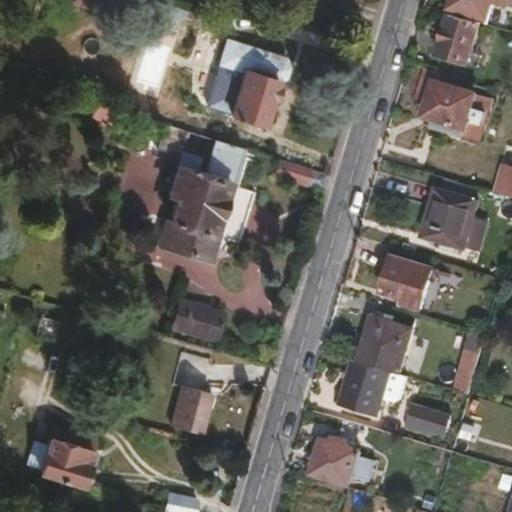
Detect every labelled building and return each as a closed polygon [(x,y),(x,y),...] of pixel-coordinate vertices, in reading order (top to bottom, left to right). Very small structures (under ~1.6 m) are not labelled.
[(102,16),(105,0),(73,0),(72,8),(102,16)] [(508,5),(510,0),(452,0),(451,7),(490,18),(490,15),(494,1),(508,5)] [(470,50),(479,19),(448,10),(436,51),(466,61),(470,50)] [(260,122),(272,80),(282,75),(286,64),(281,56),(279,54),(223,39),(218,56),(216,63),(240,70),(227,113),(260,122)] [(476,63),(480,53),(470,50),(466,61),(476,63)] [(49,88),(53,73),(13,62),(9,76),(49,88)] [(430,101),(437,79),(442,80),(443,72),(428,67),(419,97),(430,101)] [(484,127),(494,95),(442,80),(437,79),(430,101),(427,111),(441,115),(483,126),(484,127)] [(91,108),(92,101),(71,94),(68,105),(89,112),(91,108)] [(115,125),(120,109),(92,101),(91,108),(95,111),(94,119),(115,125)] [(480,139),(483,126),(441,115),(438,126),(480,139)] [(212,225),(227,180),(230,182),(231,176),(241,145),(168,123),(161,149),(184,156),(173,193),(180,195),(167,243),(213,257),(222,228),(212,225)] [(321,189),(327,171),(280,158),(275,175),(321,189)] [(511,195),(511,166),(506,164),(498,192),(511,195)] [(236,232),(250,187),(230,182),(227,180),(212,225),(222,228),(236,232)] [(466,245),(480,200),(436,188),(422,233),(466,245)] [(423,301),(433,268),(391,255),(380,288),(423,301)] [(214,338),(221,312),(187,302),(179,328),(214,338)] [(49,339),(56,318),(36,313),(30,333),(49,339)] [(402,366),(415,326),(372,313),(358,360),(392,370),(401,372),(402,366)] [(469,391),(486,334),(468,329),(452,387),(469,391)] [(383,396),(392,370),(358,360),(351,358),(337,405),(378,416),(383,396)] [(400,396),(406,374),(401,372),(392,370),(383,396),(394,399),(396,398),(400,396)] [(204,407),(207,396),(208,391),(179,383),(168,425),(198,433),(204,407)] [(210,408),(212,397),(207,396),(204,407),(210,408)] [(443,433),(448,414),(411,403),(406,423),(443,433)] [(377,460),(360,455),(361,451),(344,445),(345,439),(335,435),(332,443),(321,439),(311,471),(350,482),(353,476),(371,481),(377,460)] [(78,480),(89,445),(73,441),(70,446),(44,439),(35,467),(78,480)] [(185,511),(188,511),(193,495),(166,487),(161,505),(185,511)]
